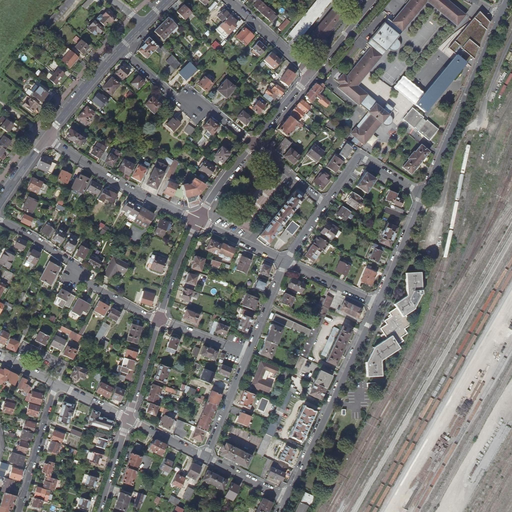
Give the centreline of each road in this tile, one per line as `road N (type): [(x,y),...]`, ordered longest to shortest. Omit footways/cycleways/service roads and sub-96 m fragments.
road 1 (residential): [(377,304),(287,497)]
road 2 (residential): [(507,0),(423,195)]
road 3 (residential): [(0,220),(76,266),(77,277),(158,319)]
road 4 (residential): [(47,136),(197,220)]
road 5 (residential): [(121,48),(174,97),(210,110),(252,143)]
road 6 (residential): [(324,204),(357,157),(423,195)]
road 7 (residential): [(55,383),(19,511)]
